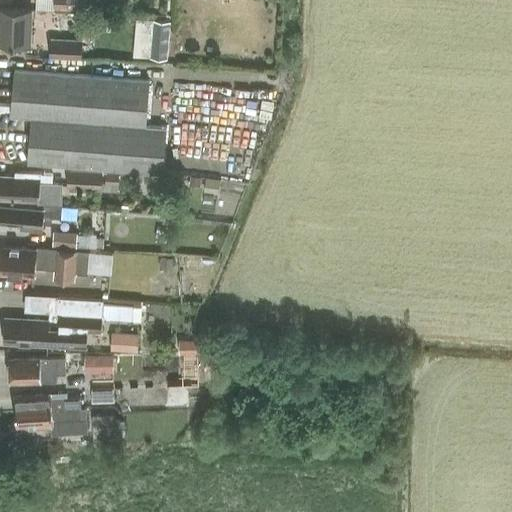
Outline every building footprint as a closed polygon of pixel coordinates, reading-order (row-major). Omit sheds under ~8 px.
[(85,10),(85,0),(53,0),(53,9),(85,10)] [(0,7),(0,44),(30,46),(32,9),(0,7)] [(167,22),(151,21),(148,58),(164,59),(167,22)] [(80,57),(81,40),(50,38),(49,55),(80,57)] [(150,81),(15,70),(11,116),(31,117),(28,162),(163,173),(167,127),(146,126),(150,81)] [(102,188),(102,185),(102,171),(68,170),(67,187),(102,188)] [(41,172),(16,171),(15,175),(0,174),(0,198),(38,200),(38,202),(61,203),(62,183),(40,182),(41,172)] [(102,185),(102,188),(101,192),(118,193),(119,185),(123,185),(123,174),(107,173),(106,185),(102,185)] [(190,176),(189,185),(200,186),(201,177),(190,176)] [(207,177),(206,190),(219,192),(220,178),(207,177)] [(0,222),(21,224),(20,228),(43,230),(43,223),(51,224),(52,221),(60,222),(62,208),(44,206),(44,210),(0,205),(0,207),(0,222)] [(179,216),(163,215),(162,223),(179,224),(179,216)] [(54,232),(53,246),(76,248),(77,234),(54,232)] [(97,238),(96,248),(104,249),(104,239),(97,238)] [(2,246),(0,273),(35,276),(36,265),(57,267),(56,277),(73,278),(74,273),(88,274),(90,252),(75,251),(75,252),(37,249),(2,246)] [(162,257),(159,257),(160,269),(173,269),(173,257),(167,258),(167,256),(161,256),(162,257)] [(98,301),(98,299),(59,297),(58,311),(61,311),(60,328),(48,328),(48,320),(28,319),(28,322),(6,321),(5,339),(23,340),(23,343),(46,344),(46,345),(84,347),(85,331),(100,331),(101,322),(101,318),(133,319),(134,304),(112,303),(112,302),(98,301)] [(134,304),(133,319),(141,320),(142,305),(134,304)] [(130,335),(129,353),(138,354),(139,335),(130,335)] [(184,340),(184,353),(198,353),(198,340),(184,340)] [(65,356),(9,358),(10,382),(57,381),(57,374),(66,373),(65,356)] [(114,356),(85,356),(86,374),(114,373),(114,356)] [(199,385),(198,374),(166,375),(167,386),(199,385)] [(92,401),(92,403),(114,402),(114,390),(92,390),(92,401)] [(16,412),(81,407),(81,397),(52,399),(51,393),(15,396),(16,412)] [(86,408),(81,408),(81,407),(16,412),(17,428),(53,425),(54,434),(83,432),(88,432),(86,408)] [(91,416),(92,439),(123,437),(122,427),(115,428),(114,414),(91,416)]
